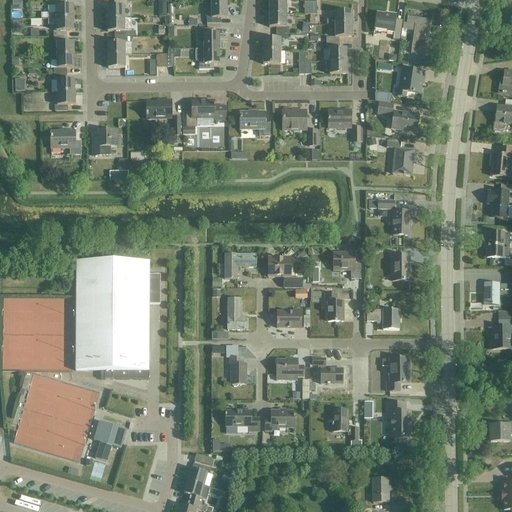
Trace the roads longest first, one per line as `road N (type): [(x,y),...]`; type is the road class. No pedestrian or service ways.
road 1 (tertiary): [(448,345),(453,151),(477,0)]
road 2 (residential): [(361,0),(356,96),(252,97),(239,86)]
road 3 (tertiary): [(451,511),(448,345)]
road 4 (residential): [(239,86),(92,88)]
road 5 (residential): [(160,511),(173,435),(158,424),(131,425)]
